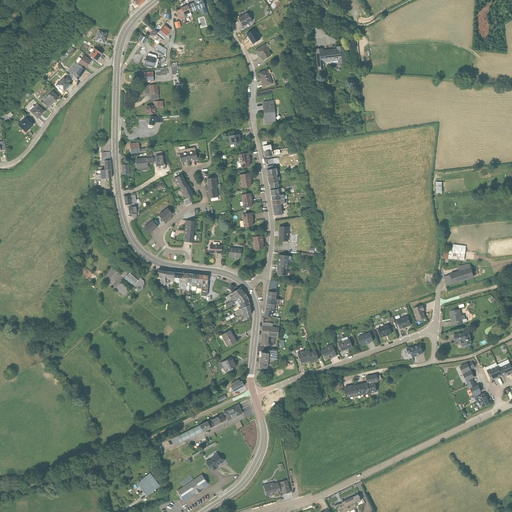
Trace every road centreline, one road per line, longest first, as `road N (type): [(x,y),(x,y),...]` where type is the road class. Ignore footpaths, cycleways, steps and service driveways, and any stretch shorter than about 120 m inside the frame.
road 1 (residential): [(249,290),(270,268),(274,223),(253,72),(213,0)]
road 2 (secondary): [(187,269),(153,262),(125,226),(116,169),(117,57)]
road 3 (unclassified): [(500,412),(285,511)]
road 4 (residential): [(255,396),(431,332)]
road 5 (unclassified): [(0,165),(21,158),(82,84),(117,57)]
road 6 (secondary): [(213,511),(248,485),(264,457),(267,434),(255,396)]
